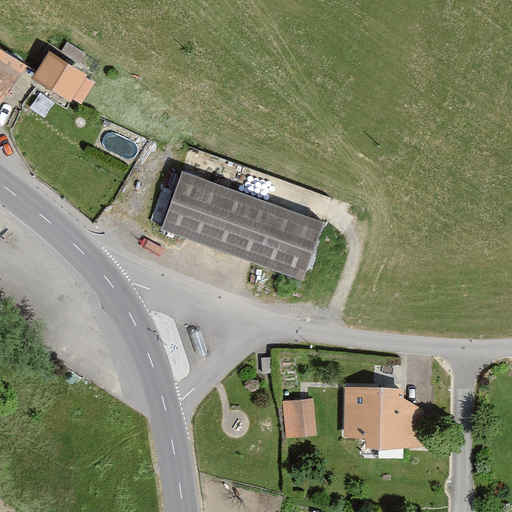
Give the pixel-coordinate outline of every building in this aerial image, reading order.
[(83,72),(43,49),(27,76),(68,99),(83,72)] [(0,50),(0,93),(20,64),(0,50)] [(210,154),(184,144),(155,224),(302,276),(322,219),(202,176),(210,154)] [(399,382),(340,382),(339,437),(361,437),(361,445),(426,446),(427,410),(399,396),(399,382)] [(314,397),(285,399),(287,433),(317,431),(314,397)]
